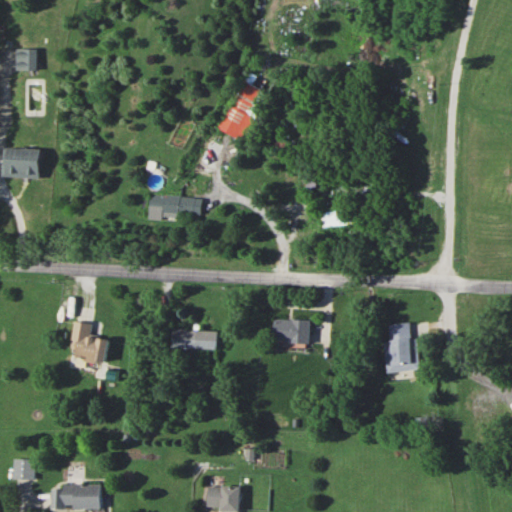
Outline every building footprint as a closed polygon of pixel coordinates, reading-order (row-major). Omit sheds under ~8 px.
[(37,70),(37,48),(17,48),(17,70),(37,70)] [(242,140),(266,90),(242,79),(219,128),(242,140)] [(41,149),(6,148),(5,177),(41,178),(41,149)] [(214,153),(200,149),(194,172),(208,176),(214,153)] [(202,196),(149,194),(148,219),(162,220),(162,217),(179,217),(179,214),(202,215),(202,196)] [(321,227),(347,224),(346,209),(319,212),(321,227)] [(309,344),(310,320),(275,319),(274,343),(309,344)] [(103,363),(107,338),(87,335),(89,324),(72,321),(67,358),(103,363)] [(422,369),(419,337),(412,338),(410,322),(390,324),(392,341),(386,341),(389,372),(422,369)] [(218,331),(171,329),(171,347),(217,349),(218,331)] [(50,509),(64,509),(64,508),(101,507),(100,483),(63,484),(63,488),(49,488),(50,509)] [(207,506),(220,507),(219,511),(239,511),(240,487),(207,485),(207,506)]
